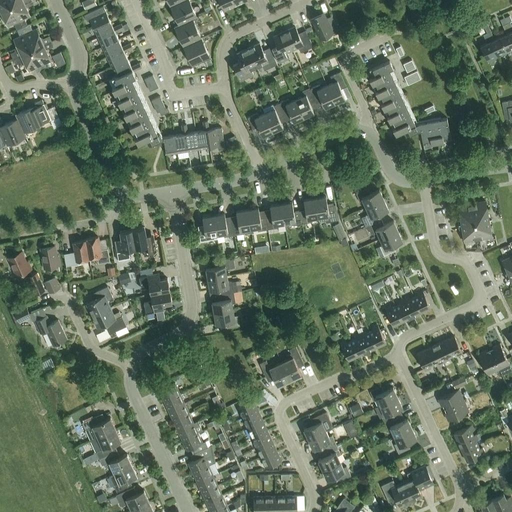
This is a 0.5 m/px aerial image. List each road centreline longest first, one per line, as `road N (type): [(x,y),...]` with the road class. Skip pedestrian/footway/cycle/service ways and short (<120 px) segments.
road 1 (residential): [(400,356),(406,335),(479,295),(463,262),(440,256),(433,244),(423,182)]
road 2 (residential): [(313,511),(315,496),(280,416),(283,404),(400,356)]
road 3 (residential): [(130,364),(190,321),(171,192)]
road 4 (residential): [(189,511),(132,391),(130,364)]
road 5 (residential): [(227,90),(179,95),(135,0)]
road 6 (residential): [(459,490),(400,356)]
road 7 (residential): [(227,90),(230,40),(310,0)]
road 8 (residential): [(129,197),(114,185),(74,85)]
